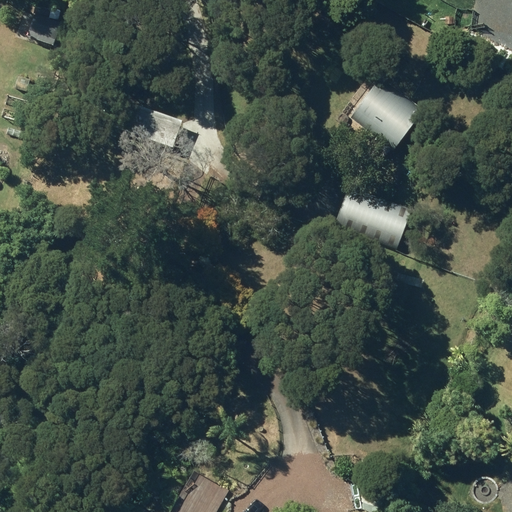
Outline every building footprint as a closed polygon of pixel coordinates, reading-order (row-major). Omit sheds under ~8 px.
[(69,19),(37,10),(30,34),(63,43),(69,19)] [(354,120),(396,152),(425,113),(384,82),(354,120)] [(187,120),(127,97),(116,125),(177,148),(187,120)] [(339,230),(400,251),(414,209),(353,188),(339,230)] [(256,227),(271,234),(278,221),(263,213),(256,227)] [(72,229),(87,243),(100,230),(84,216),(72,229)]
